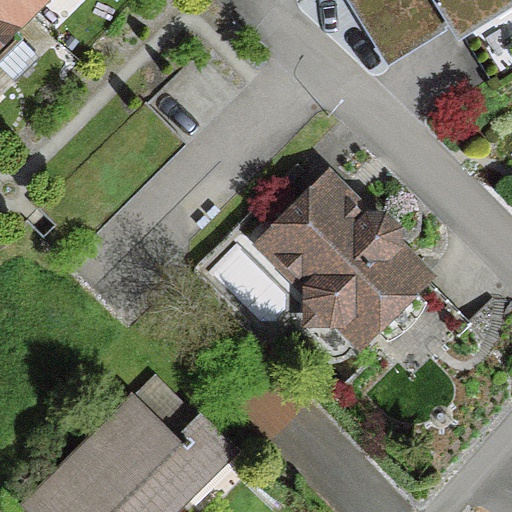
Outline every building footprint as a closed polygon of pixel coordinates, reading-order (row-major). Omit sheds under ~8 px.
[(0,0),(0,60),(19,41),(5,27),(32,0),(0,0)] [(346,0),(358,20),(390,0),(346,0)] [(434,0),(451,28),(495,0),(434,0)] [(356,342),(420,278),(390,248),(391,247),(391,232),(379,220),(365,221),(364,222),(324,182),(260,246),(305,291),(305,323),(337,323),(356,342)] [(22,507),(26,511),(168,511),(228,453),(197,422),(173,445),(128,401),(22,507)]
